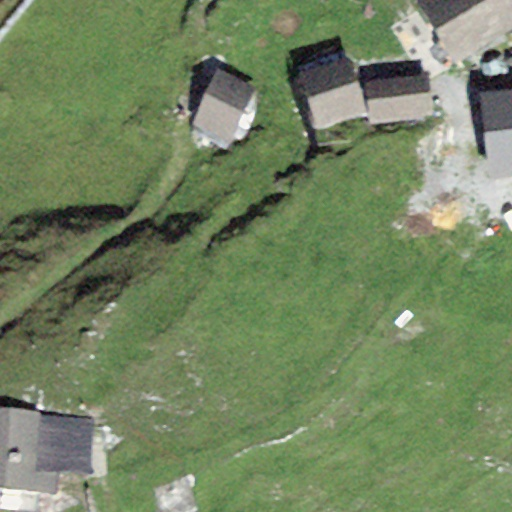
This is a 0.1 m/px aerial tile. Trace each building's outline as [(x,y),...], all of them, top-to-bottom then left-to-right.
[(511,28),(511,0),(435,0),(418,11),(455,64),(511,28)] [(293,61),(319,131),(367,114),(340,43),(293,61)] [(219,71),(191,128),(233,148),(260,92),(219,71)] [(368,89),(372,124),(430,117),(426,82),(368,89)] [(511,101),(485,105),(494,178),(511,175),(511,101)] [(218,208),(252,213),(260,155),(226,150),(218,208)] [(0,485),(56,489),(57,467),(97,469),(100,425),(0,418),(0,485)]
